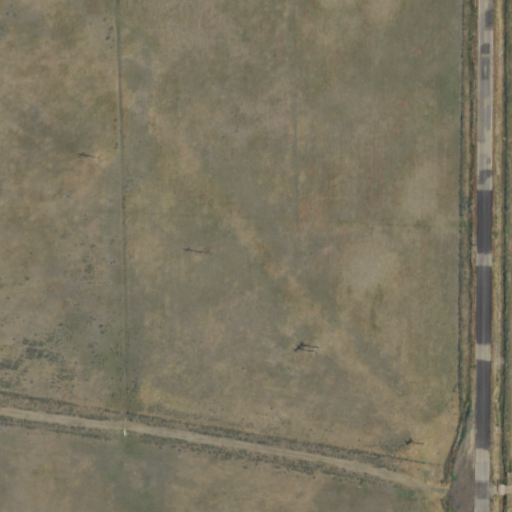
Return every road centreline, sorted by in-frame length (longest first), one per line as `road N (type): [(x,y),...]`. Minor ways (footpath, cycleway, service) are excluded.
road 1 (residential): [(477,511),(481,0)]
road 2 (track): [(478,485),(329,471),(138,418),(0,402)]
